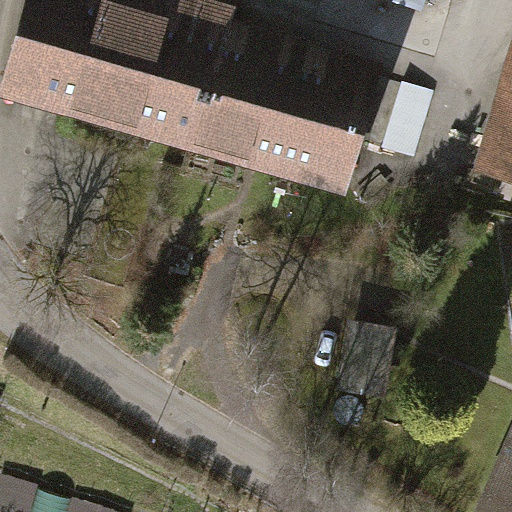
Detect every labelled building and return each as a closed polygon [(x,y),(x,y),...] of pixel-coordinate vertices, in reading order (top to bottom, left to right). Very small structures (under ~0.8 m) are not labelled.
[(21,0),(0,71),(0,102),(335,204),(374,74),(226,29),(231,13),(186,0),(21,0)] [(511,37),(508,37),(470,173),(511,184),(511,37)] [(412,163),(435,96),(400,84),(377,152),(412,163)] [(388,344),(345,339),(338,389),(381,395),(388,344)] [(511,511),(511,439),(483,511),(511,511)] [(27,511),(33,493),(0,483),(0,511),(27,511)]
